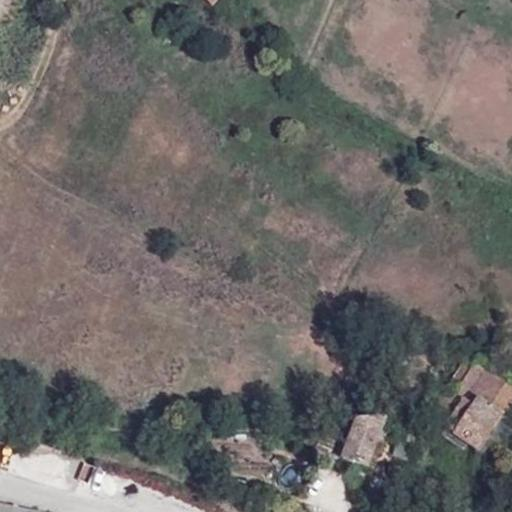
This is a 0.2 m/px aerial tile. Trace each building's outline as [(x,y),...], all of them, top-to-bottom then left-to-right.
[(469,395),(445,428),(479,452),(511,401),(511,380),(489,363),(482,372),(474,365),(459,387),(469,395)] [(459,387),(436,422),(445,428),(469,395),(459,387)] [(481,453),(494,462),(511,435),(511,424),(511,423),(511,401),(479,452),(481,453)] [(388,418),(357,420),(350,442),(338,439),(332,456),(367,469),(388,418)] [(511,511),(511,487),(497,511),(511,511)]
